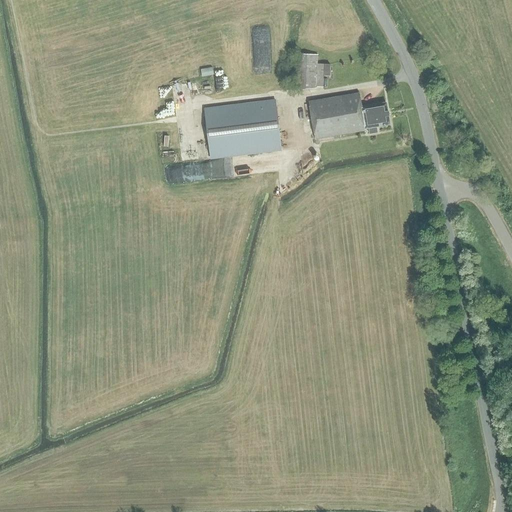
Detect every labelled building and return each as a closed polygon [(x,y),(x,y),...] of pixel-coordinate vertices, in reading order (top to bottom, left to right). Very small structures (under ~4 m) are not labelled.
[(324,65),(317,64),(318,55),(296,54),(294,91),(316,89),(316,88),(323,88),(324,65)] [(204,67),(205,75),(217,74),(216,66),(204,67)] [(368,128),(368,129),(369,134),(377,133),(376,127),(390,125),(388,116),(389,116),(388,112),(387,112),(386,103),(362,107),(359,94),(309,102),(315,139),(365,131),(365,129),(368,128)] [(281,150),(275,99),(204,108),(210,159),(281,150)] [(221,176),(219,160),(169,168),(172,184),(221,176)]
